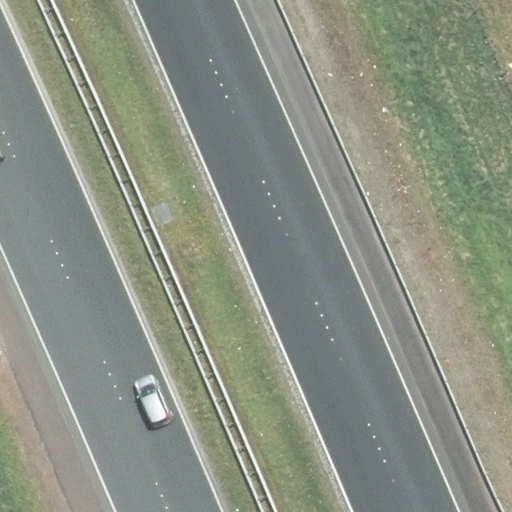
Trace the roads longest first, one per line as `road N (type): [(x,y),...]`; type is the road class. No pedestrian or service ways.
road 1 (motorway): [(189,0),(407,511)]
road 2 (motorway): [(166,511),(0,117)]
